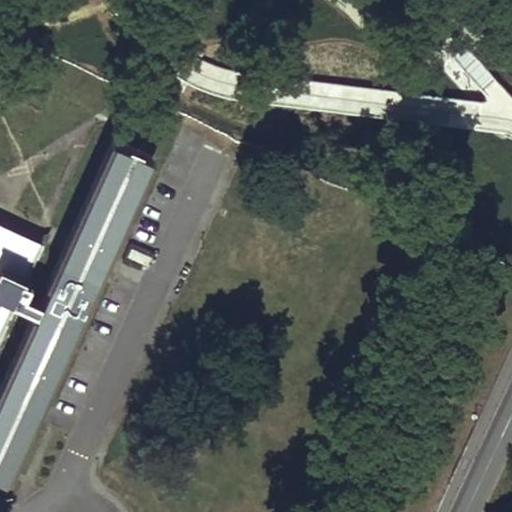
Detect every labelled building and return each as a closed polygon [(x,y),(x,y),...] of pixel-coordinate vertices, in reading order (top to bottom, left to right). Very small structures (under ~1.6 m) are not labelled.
[(66,10),(54,36),(94,54),(105,27),(66,10)] [(37,310),(0,391),(0,476),(5,478),(152,155),(115,139),(42,300),(37,310)] [(6,226),(0,222),(0,227),(4,230),(37,251),(42,242),(6,226)] [(0,227),(0,332),(15,299),(25,279),(37,251),(4,230),(0,227)] [(25,279),(15,299),(37,310),(42,300),(25,292),(30,281),(25,279)]
